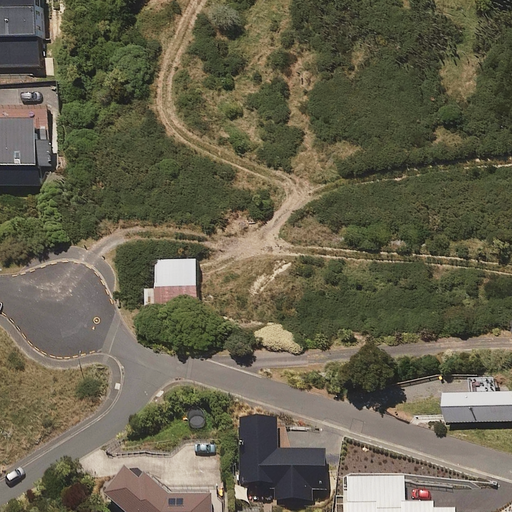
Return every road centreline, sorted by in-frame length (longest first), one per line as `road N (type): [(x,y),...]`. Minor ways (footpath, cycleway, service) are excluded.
road 1 (residential): [(144,362),(205,370),(511,466)]
road 2 (residential): [(144,362),(139,389),(118,419),(0,493)]
road 3 (residential): [(0,293),(61,308),(144,362)]
